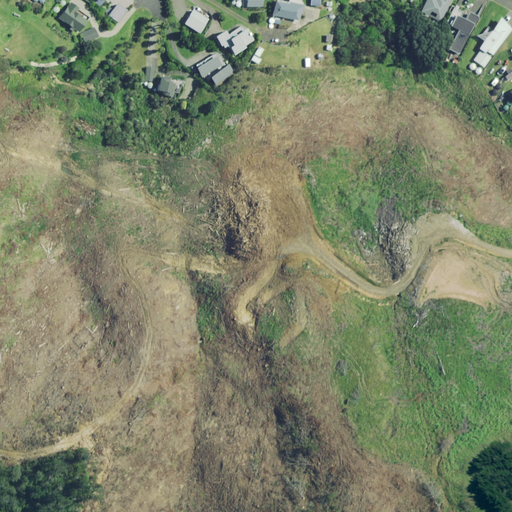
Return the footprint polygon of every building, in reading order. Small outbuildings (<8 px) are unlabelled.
[(300,1),(296,0),(289,0),(289,5),(274,2),(271,16),(298,21),(299,14),(301,14),(303,5),(300,1)] [(426,0),(420,12),(428,16),(430,12),(433,13),(431,17),(441,22),(451,0),(426,0)] [(77,9),(69,3),(58,18),(78,32),(88,18),(83,14),(80,18),(74,14),(77,9)] [(477,18),(455,7),(446,24),(458,30),(449,49),(459,54),(477,18)] [(208,20),(192,10),(183,24),(199,34),(208,20)] [(280,25),(280,19),(269,17),(267,28),(273,29),(273,24),(280,25)] [(98,37),(92,28),(80,35),(86,44),(98,37)] [(253,40),(245,29),(235,36),(232,31),(226,36),(223,31),(214,38),(222,49),(226,46),(233,56),(244,48),(244,47),(253,40)] [(263,50),(258,47),(254,55),(259,57),(263,50)] [(491,58),(480,50),(473,60),(483,68),(491,58)] [(303,61),(294,55),(292,60),(301,65),(303,61)] [(260,60),(253,56),(251,60),(258,64),(260,60)] [(221,66),(216,57),(196,69),(201,77),(221,66)] [(231,74),(225,66),(209,78),(215,86),(231,74)] [(153,68),(146,67),(145,81),(152,82),(153,68)] [(175,81),(159,78),(156,91),(164,93),(164,96),(171,97),(175,81)]
